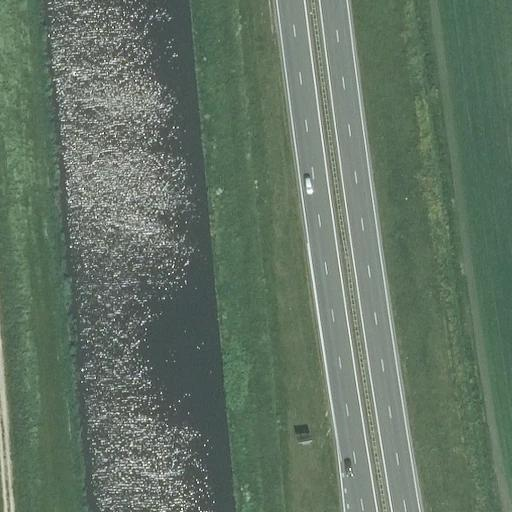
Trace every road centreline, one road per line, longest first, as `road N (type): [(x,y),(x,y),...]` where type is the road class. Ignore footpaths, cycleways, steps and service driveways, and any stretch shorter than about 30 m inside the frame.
road 1 (trunk): [(290,0),(363,511)]
road 2 (trunk): [(405,511),(332,0)]
